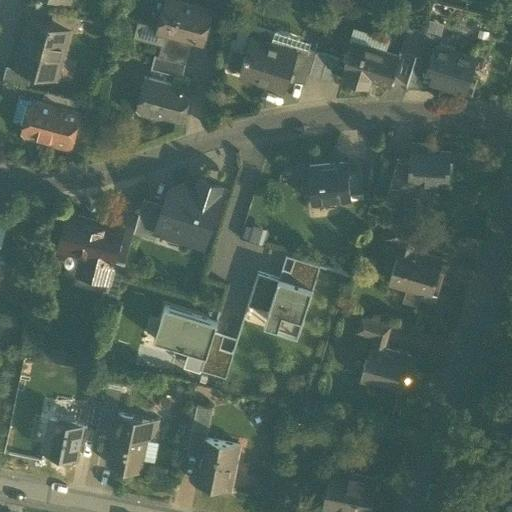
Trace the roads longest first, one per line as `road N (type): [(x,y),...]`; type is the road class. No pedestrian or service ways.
road 1 (residential): [(417,511),(511,197)]
road 2 (residential): [(0,178),(109,174),(260,126)]
road 3 (residential): [(260,126),(340,114),(442,114),(511,125)]
road 4 (residential): [(260,126),(220,271)]
